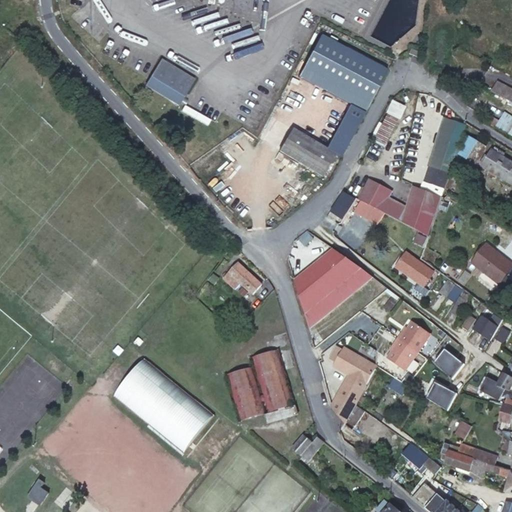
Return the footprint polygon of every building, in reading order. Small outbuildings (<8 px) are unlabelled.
[(297,78),(365,113),(386,71),(318,36),(297,78)] [(160,74),(151,92),(178,107),(184,95),(185,93),(187,89),(192,80),(166,66),(161,75),(160,74)] [(511,91),(501,85),(495,93),(511,103),(511,91)] [(365,113),(351,106),(329,150),(335,154),(342,158),(365,113)] [(397,119),(385,113),(379,123),(371,140),(383,145),(397,119)] [(465,129),(466,125),(446,119),(424,182),(440,187),(446,170),(450,172),(451,167),(455,158),(458,149),(461,141),(465,129)] [(511,131),(494,120),(490,126),(511,140),(511,131)] [(292,128),(278,151),(284,155),(304,167),(308,170),(317,175),(321,177),(335,154),(292,128)] [(471,134),(465,129),(461,141),(458,149),(460,151),(471,134)] [(460,151),(473,159),(476,161),(487,144),(472,134),(471,134),(460,151)] [(511,159),(493,147),(483,162),(511,180),(511,159)] [(458,149),(455,158),(468,166),(473,159),(460,151),(458,149)] [(438,207),(443,193),(429,188),(416,227),(428,233),(431,227),(438,207)] [(343,190),(333,211),(345,217),(355,197),(343,190)] [(356,210),(352,216),(362,223),(366,216),(356,210)] [(425,241),(428,233),(416,227),(414,231),(394,219),(380,211),(375,219),(404,237),(414,244),(414,245),(423,248),(425,241)] [(511,260),(488,241),(473,261),(501,284),(511,270),(511,260)] [(233,246),(229,242),(224,248),(230,254),(236,248),(233,246)] [(335,247),(293,276),(296,284),(299,296),(304,313),(305,313),(362,267),(362,266),(349,256),(335,247)] [(425,287),(435,271),(406,251),(395,266),(425,287)] [(230,285),(234,289),(249,273),(238,261),(219,281),(227,288),(230,285)] [(362,267),(305,313),(309,328),(374,276),(364,268),(362,267)] [(249,273),(234,289),(245,299),(260,283),(249,273)] [(446,280),(438,292),(447,298),(454,286),(446,280)] [(448,298),(453,302),(456,299),(461,291),(455,287),(448,298)] [(457,318),(466,303),(459,299),(450,313),(457,318)] [(483,313),(486,307),(481,303),(477,308),(483,313)] [(488,317),(492,312),(490,310),(486,307),(483,313),(481,316),(487,319),(488,317)] [(500,317),(495,314),(492,312),(488,317),(499,324),(503,319),(500,317)] [(469,315),(461,326),(467,331),(475,320),(469,315)] [(407,369),(432,333),(414,320),(405,332),(403,330),(394,343),(396,345),(388,357),(407,369)] [(478,323),(470,335),(477,340),(484,327),(478,323)] [(502,327),(495,339),(502,343),(509,331),(502,327)] [(277,345),(250,353),(256,374),(266,409),(279,405),(280,407),(264,412),(265,419),(297,410),(294,402),(293,403),(287,381),(277,345)] [(346,346),(335,364),(349,374),(353,377),(333,406),(334,408),(344,421),(378,367),(346,346)] [(214,413),(144,357),(114,395),(106,404),(177,460),(214,413)] [(225,370),(238,417),(265,409),(251,363),(225,370)] [(353,377),(349,374),(331,400),(333,406),(353,377)] [(507,389),(511,392),(511,390),(511,378),(506,375),(500,385),(488,378),(481,391),(500,401),(507,389)] [(499,422),(511,424),(511,421),(511,406),(503,404),(500,416),(499,422)] [(356,405),(345,421),(353,427),(364,412),(362,410),(363,409),(356,405)] [(456,433),(466,437),(472,425),(468,423),(464,421),(464,420),(456,433)] [(511,432),(509,432),(499,431),(503,434),(510,439),(511,440),(511,432)] [(302,454),(313,442),(304,434),(294,447),(302,454)] [(318,435),(313,442),(302,454),(309,460),(325,441),(318,435)] [(490,464),(493,465),(497,452),(463,441),(462,445),(460,447),(458,453),(475,459),(480,460),(490,464)] [(431,476),(433,478),(441,467),(420,449),(411,442),(401,454),(419,469),(423,465),(433,473),(431,476)] [(463,468),(471,470),(475,459),(458,453),(460,447),(452,445),(445,442),(442,452),(445,453),(443,457),(447,459),(446,462),(450,463),(459,466),(463,468)] [(478,475),(483,478),(487,470),(490,464),(480,460),(475,459),(471,470),(474,472),(475,472),(478,475)] [(510,477),(511,471),(500,467),(493,465),(490,464),(487,470),(510,477)] [(40,479),(28,498),(41,506),(50,492),(43,487),(46,482),(40,479)] [(429,511),(441,497),(425,483),(413,497),(418,501),(425,507),(429,511)] [(462,511),(465,508),(459,503),(456,506),(448,500),(447,501),(441,497),(429,511),(430,511),(462,511)] [(399,511),(385,500),(376,511),(399,511)] [(511,511),(511,501),(506,500),(502,511),(511,511)]
